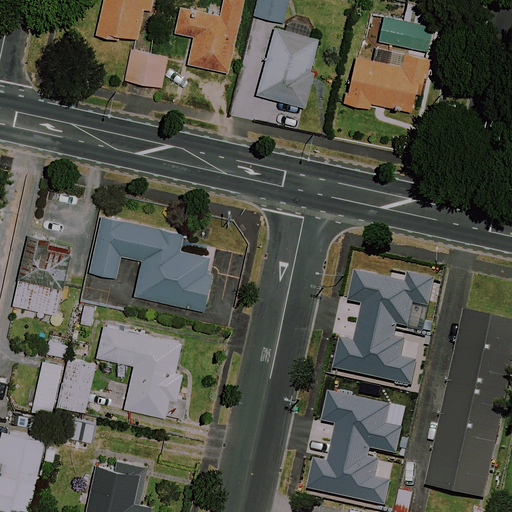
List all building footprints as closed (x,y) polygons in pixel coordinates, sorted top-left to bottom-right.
[(147,11),(155,13),(158,0),(106,0),(98,34),(117,39),(119,34),(140,39),(147,11)] [(250,0),(226,0),(224,9),(190,0),(186,0),(178,32),(196,37),(190,62),(231,73),(250,0)] [(291,0),(259,0),(256,15),(286,22),(291,0)] [(288,30),(251,20),(241,58),(267,65),(259,94),(306,107),(316,69),(311,68),(319,38),(311,36),(314,23),(292,17),(288,30)] [(433,27),(386,17),(381,40),(428,51),(433,27)] [(425,58),(407,54),(371,45),(368,60),(358,58),(347,101),(371,107),(372,101),(412,111),(425,58)] [(169,56),(133,49),(127,80),(163,87),(169,56)] [(185,233),(102,214),(90,269),(117,275),(122,254),(144,259),(137,295),(210,311),(218,272),(210,270),(214,251),(183,244),(185,233)] [(75,244),(31,234),(15,304),(59,314),(75,244)] [(392,372),(407,296),(381,291),(378,304),(353,299),(339,366),(354,369),(351,383),(359,385),(354,413),(382,419),(391,377),(392,372)] [(495,499),(511,415),(511,316),(468,308),(433,487),(495,499)] [(183,342),(107,324),(100,355),(137,364),(127,407),(166,416),(167,412),(186,417),(191,396),(180,393),(185,372),(177,370),(183,342)] [(72,343),(50,339),(47,353),(69,357),(72,343)] [(64,360),(45,356),(39,391),(29,389),(26,410),(54,415),(64,360)] [(98,363),(70,357),(60,406),(88,412),(98,363)] [(97,422),(65,415),(60,435),(93,442),(97,422)] [(366,431),(337,425),(325,483),(392,496),(400,455),(363,448),(366,431)] [(0,504),(33,511),(47,440),(5,431),(0,452),(0,504)] [(149,462),(116,455),(113,468),(99,465),(88,511),(152,511),(154,508),(140,505),(145,481),(149,462)]
